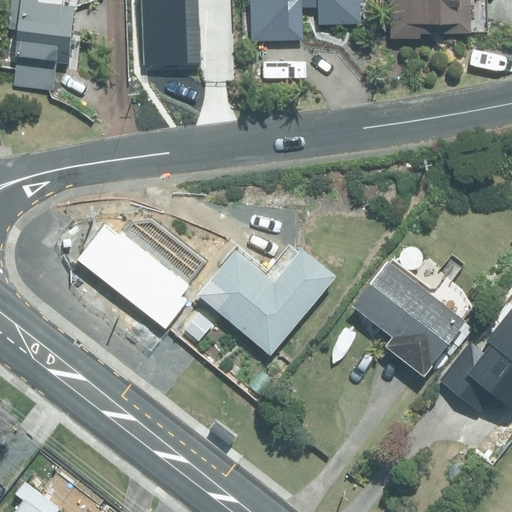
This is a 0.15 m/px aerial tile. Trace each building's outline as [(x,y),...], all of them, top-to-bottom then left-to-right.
[(15,65),(13,88),(53,92),(55,66),(66,67),(71,10),(75,10),(76,0),(10,0),(6,38),(14,39),(11,64),(15,65)] [(247,0),(250,43),(300,41),(299,11),(316,10),(317,28),(358,26),(358,5),(361,5),(360,0),(247,0)] [(387,0),(389,40),(420,39),(420,35),(448,34),(449,39),(470,38),(469,26),(486,25),(484,0),(387,0)] [(79,255),(149,315),(163,298),(171,305),(183,291),(175,284),(183,275),(114,215),(79,255)] [(198,297),(268,357),(332,282),(300,254),(270,288),(233,256),(198,297)] [(349,309),(389,340),(382,348),(420,378),(449,341),(455,345),(468,329),(384,263),(349,309)] [(511,297),(504,308),(509,311),(483,343),(487,347),(481,355),(469,345),(439,381),(477,413),(490,398),(511,414),(511,412),(511,297)] [(206,323),(191,309),(173,329),(188,343),(206,323)] [(14,511),(56,511),(58,510),(23,484),(12,497),(21,504),(14,511)]
